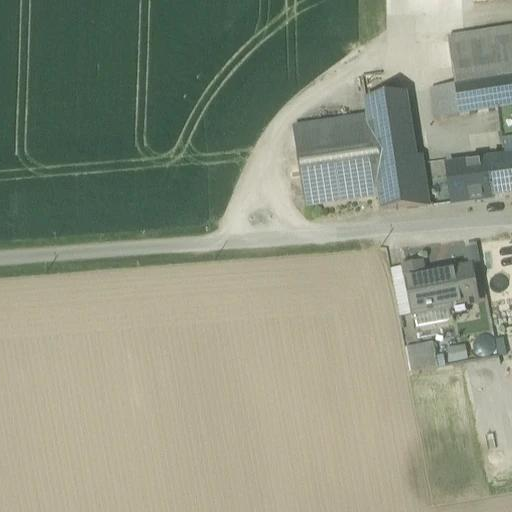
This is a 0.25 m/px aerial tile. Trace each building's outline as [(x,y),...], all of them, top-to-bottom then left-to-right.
[(511,29),(447,40),(454,88),(455,88),(511,78),(511,29)] [(511,78),(455,88),(460,117),(499,111),(511,109),(511,78)] [(454,88),(431,91),(436,121),(460,117),(455,88),(454,88)] [(405,95),(365,102),(368,119),(379,198),(382,213),(427,209),(420,159),(415,160),(405,95)] [(505,160),(511,159),(511,109),(499,111),(505,160)] [(368,119),(293,130),(305,209),(379,198),(368,119)] [(511,159),(505,160),(446,168),(452,206),(511,197),(511,159)] [(470,271),(422,279),(420,268),(404,271),(413,317),(414,317),(416,329),(452,323),(450,309),(476,305),(470,271)] [(433,346),(406,351),(410,375),(438,370),(433,346)]
